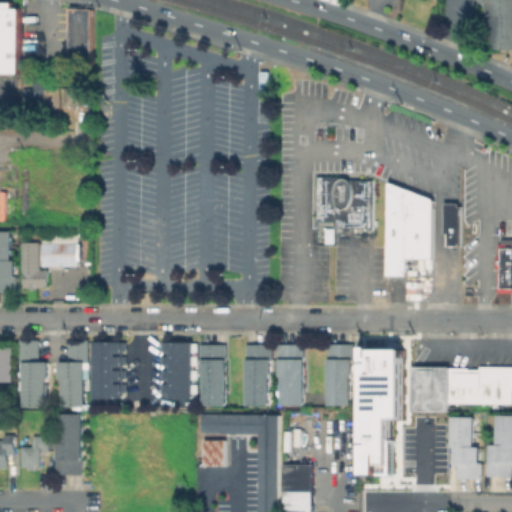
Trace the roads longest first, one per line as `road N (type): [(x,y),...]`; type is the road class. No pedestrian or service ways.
road 1 (residential): [(0,317),(511,321)]
road 2 (secondary): [(112,0),(338,69),(511,138)]
road 3 (secondary): [(511,81),(290,0)]
road 4 (residential): [(372,502),(511,503)]
